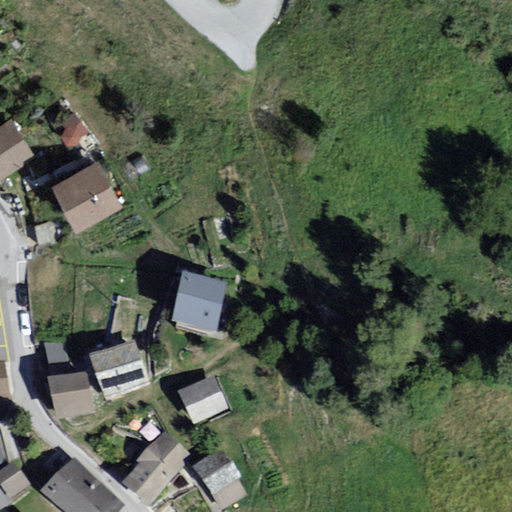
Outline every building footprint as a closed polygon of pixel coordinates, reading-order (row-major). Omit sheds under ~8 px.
[(8,120),(0,125),(0,178),(34,157),(8,120)] [(97,161),(49,184),(73,231),(120,207),(97,161)] [(226,290),(181,279),(170,329),(215,337),(226,290)] [(49,376),(80,374),(77,338),(46,341),(49,376)] [(149,390),(134,347),(89,359),(105,407),(149,390)] [(2,366),(0,366),(0,406),(9,405),(2,366)] [(84,378),(46,384),(54,422),(93,415),(84,378)] [(211,379),(176,395),(195,429),(226,415),(211,379)] [(160,433),(121,485),(148,509),(189,456),(160,433)] [(218,454),(194,471),(213,499),(240,482),(218,454)] [(40,497),(57,511),(117,511),(70,466),(40,497)] [(13,468),(0,476),(0,486),(10,500),(29,488),(13,468)]
